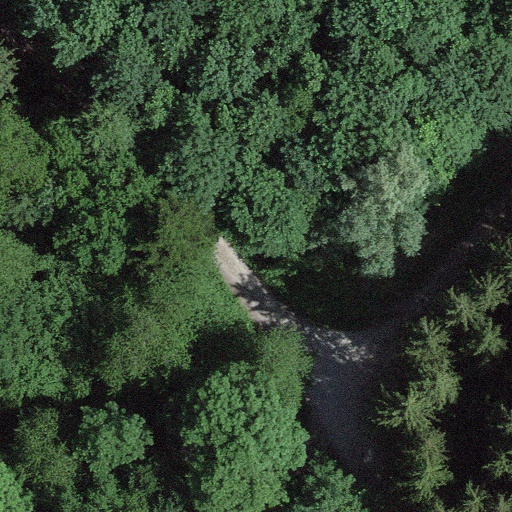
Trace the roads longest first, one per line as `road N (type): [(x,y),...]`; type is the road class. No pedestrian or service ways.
road 1 (track): [(343,410),(112,131),(0,22)]
road 2 (track): [(511,199),(343,410)]
road 3 (track): [(252,511),(343,410)]
